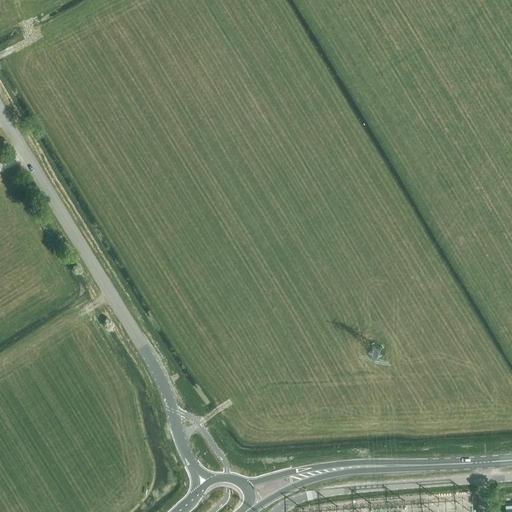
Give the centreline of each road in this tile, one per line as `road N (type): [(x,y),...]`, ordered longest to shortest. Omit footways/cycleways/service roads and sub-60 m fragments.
road 1 (secondary): [(193,467),(160,377),(0,111)]
road 2 (unclassified): [(274,511),(306,495),(511,476)]
road 3 (primary): [(434,464),(342,463),(243,482)]
road 4 (primary): [(250,511),(316,478),(434,464)]
